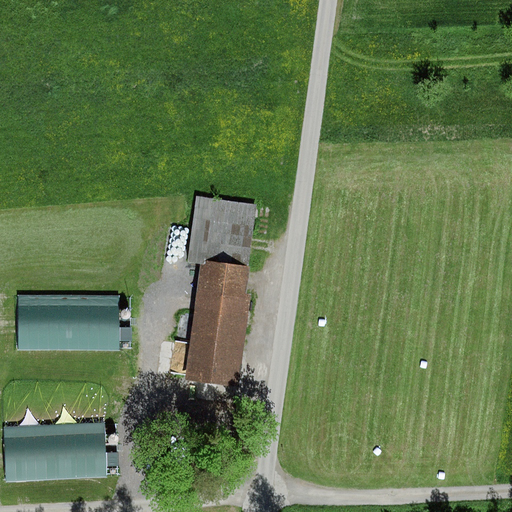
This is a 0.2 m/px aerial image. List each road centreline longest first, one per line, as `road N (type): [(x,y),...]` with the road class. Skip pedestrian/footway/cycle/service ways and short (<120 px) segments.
road 1 (unclassified): [(264,511),(330,0)]
road 2 (track): [(511,488),(58,511)]
